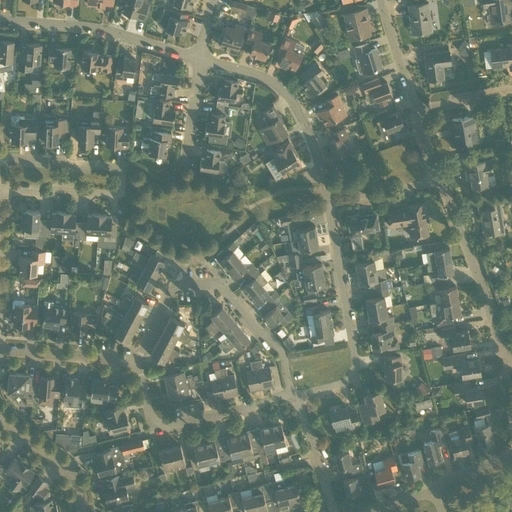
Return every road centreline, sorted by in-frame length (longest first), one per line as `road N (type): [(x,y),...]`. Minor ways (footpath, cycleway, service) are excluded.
road 1 (residential): [(289,394),(262,337),(208,283),(168,290),(134,360)]
road 2 (residential): [(0,192),(108,195),(115,186),(114,162),(0,156)]
road 3 (residential): [(289,394),(345,378),(353,365),(328,200)]
road 4 (residential): [(328,200),(288,103),(262,79),(196,57)]
road 5 (residential): [(196,57),(98,28),(0,19)]
road 6 (residential): [(289,394),(169,417),(141,393),(134,360)]
road 7 (residential): [(506,360),(440,181)]
road 8 (residential): [(439,487),(508,458),(506,360)]
road 9 (residential): [(134,360),(0,349)]
road 10 (residential): [(338,511),(289,394)]
road 11 (residential): [(79,511),(59,465),(0,417)]
road 12 (residential): [(183,177),(196,57)]
